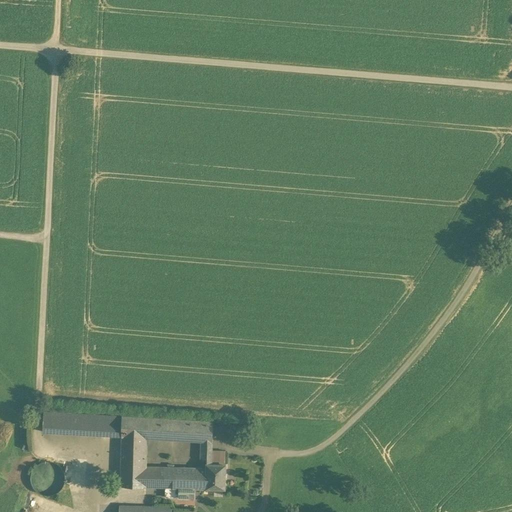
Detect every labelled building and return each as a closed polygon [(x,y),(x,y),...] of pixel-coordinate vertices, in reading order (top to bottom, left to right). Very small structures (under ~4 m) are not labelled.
[(122,437),(122,416),(45,411),(44,432),(122,437)] [(122,416),(122,437),(148,438),(201,441),(213,442),(213,422),(122,416)] [(146,488),(147,466),(148,438),(122,437),(120,486),(146,488)] [(213,450),(213,442),(201,441),(201,459),(207,459),(207,464),(225,464),(225,451),(213,450)] [(36,493),(58,492),(57,485),(62,485),(61,462),(35,463),(36,493)] [(206,488),(207,468),(174,467),(174,465),(168,464),(167,467),(147,466),(146,488),(166,488),(195,488),(206,488)] [(225,464),(207,464),(207,468),(206,488),(225,488),(226,464),(225,464)] [(195,498),(195,488),(166,488),(166,497),(195,498)]
